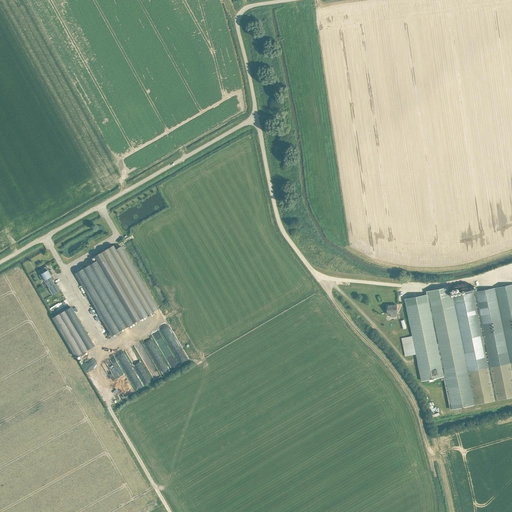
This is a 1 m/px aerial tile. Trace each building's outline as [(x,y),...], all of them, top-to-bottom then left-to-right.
[(121,246),(115,249),(113,245),(94,256),(97,261),(76,272),(113,335),(157,309),(121,246)] [(46,284),(50,282),(54,279),(52,275),(53,274),(51,269),(49,270),(47,266),(38,271),(40,274),(39,275),(43,281),(44,280),(46,284)] [(57,283),(53,286),(49,288),(53,295),(61,290),(57,283)] [(511,285),(453,297),(450,286),(425,291),(426,295),(405,298),(421,382),(443,377),(450,410),(511,397),(511,285)] [(397,313),(397,309),(397,304),(387,305),(387,314),(391,314),(391,317),(394,316),(394,314),(397,313)] [(54,317),(77,356),(93,346),(71,307),(54,317)] [(110,359),(115,370),(119,368),(121,371),(125,369),(123,364),(118,366),(115,360),(120,358),(118,355),(110,359)] [(114,375),(116,374),(108,361),(105,362),(114,375)]
